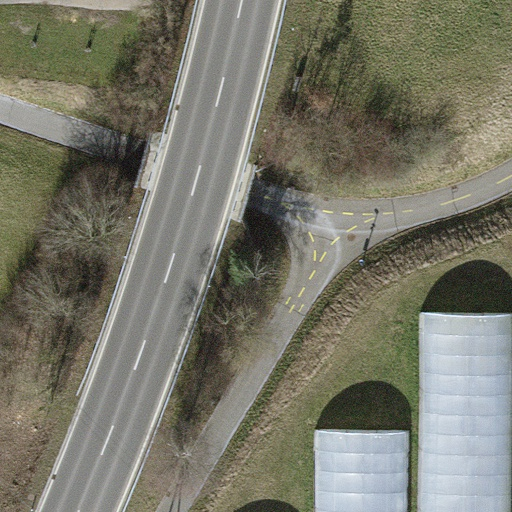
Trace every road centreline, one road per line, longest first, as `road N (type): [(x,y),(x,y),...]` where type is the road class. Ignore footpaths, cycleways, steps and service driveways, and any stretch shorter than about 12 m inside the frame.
road 1 (secondary): [(242,0),(191,195),(80,511)]
road 2 (track): [(144,157),(0,94)]
